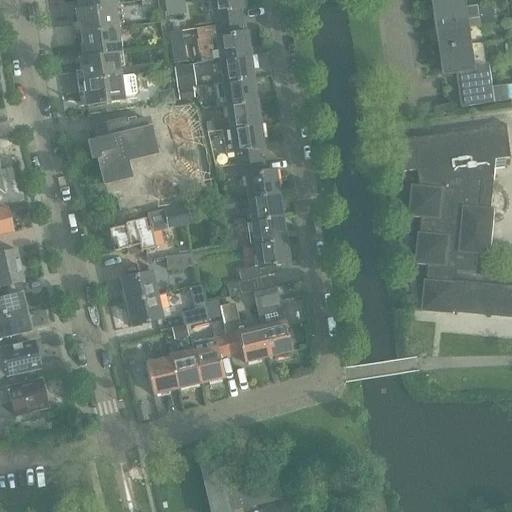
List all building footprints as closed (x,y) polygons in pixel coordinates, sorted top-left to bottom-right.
[(77,0),(79,10),(112,6),(115,6),(114,0),(77,0)] [(167,0),(169,15),(187,13),(186,0),(167,0)] [(214,14),(216,27),(240,24),(238,11),(242,10),(240,0),(210,0),(212,14),(214,14)] [(448,0),(436,2),(439,26),(495,18),(493,10),(480,12),(479,7),(466,9),(464,0),(448,0)] [(76,10),(79,35),(115,30),(112,6),(79,10),(76,10)] [(439,26),(443,50),(471,46),(469,29),(496,25),(495,18),(439,26)] [(216,37),(220,63),(249,59),(249,58),(250,58),(248,47),(248,48),(246,33),(241,34),(240,24),(216,27),(217,37),(216,37)] [(115,30),(79,35),(83,59),(115,55),(119,55),(115,30)] [(471,46),(443,50),(447,75),(457,73),(462,108),(494,103),(489,67),(475,69),(471,46)] [(79,60),(83,84),(119,78),(115,55),(83,59),(79,60)] [(251,71),(249,59),(220,63),(223,85),(253,81),(252,71),(251,71)] [(196,65),(179,65),(179,85),(196,84),(196,65)] [(119,78),(83,84),(87,108),(122,103),(121,96),(137,94),(135,77),(119,79),(119,78)] [(223,85),(227,109),(256,105),(256,104),(257,104),(255,94),(254,94),(253,81),(223,85)] [(256,105),(227,109),(230,132),(259,128),(259,127),(260,127),(258,117),(256,105)] [(97,160),(103,186),(130,180),(126,162),(156,155),(147,121),(125,126),(124,121),(94,129),(95,133),(91,134),(94,143),(87,144),(91,161),(97,160)] [(496,210),(492,210),(496,171),(505,169),(506,169),(507,160),(511,158),(511,156),(508,127),(399,141),(403,174),(419,171),(421,187),(413,186),(410,218),(422,220),(421,234),(419,234),(416,266),(429,267),(427,281),(425,281),(422,313),(454,316),(455,312),(511,317),(511,280),(476,277),(478,256),(491,257),(496,210)] [(261,140),(259,128),(230,132),(224,133),(227,155),(235,154),(236,167),(260,163),(259,150),(263,150),(262,140),(261,140)] [(245,176),(249,201),(278,197),(277,186),(276,186),(275,171),(262,173),(260,163),(236,167),(238,178),(245,176)] [(280,205),(278,197),(249,201),(252,224),(282,220),(279,205),(280,205)] [(0,211),(0,237),(12,235),(6,210),(0,211)] [(130,249),(132,255),(155,249),(148,220),(126,225),(126,226),(125,226),(125,228),(109,232),(114,253),(130,249)] [(282,220),(252,224),(255,247),(285,242),(284,232),(283,232),(282,220)] [(285,242),(255,247),(258,267),(240,271),(243,283),(228,286),(230,299),(271,290),(269,278),(277,276),(275,267),(288,265),(286,251),(287,251),(285,242)] [(0,254),(0,289),(23,284),(16,251),(0,254)] [(166,259),(168,271),(194,268),(192,256),(166,259)] [(121,292),(124,306),(157,298),(151,273),(120,281),(123,292),(121,292)] [(253,295),(261,328),(268,358),(276,357),(276,358),(289,356),(288,354),(292,353),(285,322),(271,326),(266,302),(278,300),(279,303),(280,303),(277,289),(253,295)] [(0,320),(27,314),(26,310),(25,310),(21,295),(0,300),(0,320)] [(157,298),(124,306),(127,317),(129,317),(132,328),(163,321),(157,298)] [(268,358),(261,328),(242,332),(236,304),(220,308),(226,332),(224,332),(230,357),(241,354),(244,364),(247,363),(248,365),(260,362),(260,360),(268,358)] [(182,315),(185,327),(210,321),(207,309),(182,315)] [(28,319),(27,314),(0,320),(0,351),(1,351),(0,345),(0,341),(31,334),(27,319),(28,319)] [(193,354),(200,385),(209,383),(209,385),(221,382),(220,380),(224,380),(219,359),(230,357),(224,332),(213,335),(216,349),(193,354)] [(1,351),(0,351),(0,379),(39,370),(39,367),(41,367),(39,355),(36,356),(34,344),(1,351)] [(170,360),(176,390),(179,390),(180,391),(192,389),(192,387),(200,385),(193,354),(192,352),(169,358),(170,360)] [(176,390),(170,360),(146,366),(153,396),(156,395),(156,396),(168,394),(168,392),(176,390)] [(17,417),(18,419),(29,416),(28,414),(49,409),(42,383),(25,387),(25,385),(7,389),(0,391),(0,406),(11,404),(14,417),(17,417)] [(226,490),(224,482),(219,462),(200,466),(211,511),(231,511),(280,500),(275,478),(226,490)]
